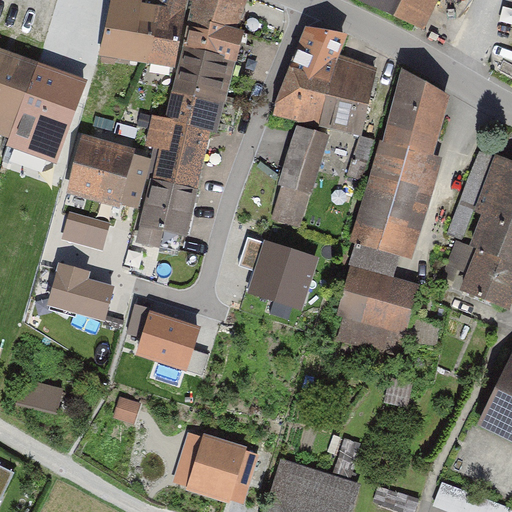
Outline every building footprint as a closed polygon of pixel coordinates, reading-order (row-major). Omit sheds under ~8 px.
[(160,0),(159,5),(129,0),(114,0),(102,62),(146,73),(147,66),(179,70),(170,113),(158,109),(145,152),(158,156),(138,244),(180,254),(182,237),(188,238),(212,134),(220,136),(237,65),(243,66),(250,35),(241,32),(251,2),(246,0),(160,0)] [(349,0),(426,33),(439,0),(349,0)] [(348,40),(309,28),(274,115),(365,137),(381,70),(341,59),(348,40)] [(94,83),(0,51),(0,137),(13,142),(6,163),(60,181),(94,83)] [(453,99),(402,70),(352,241),(358,244),(340,314),(407,336),(423,284),(395,277),(401,259),(415,264),(446,160),(438,157),(453,99)] [(329,136),(297,127),(269,224),(301,233),(329,136)] [(123,207),(142,146),(85,128),(66,190),(123,207)] [(511,308),(511,163),(479,151),(448,231),(475,242),(473,248),(456,242),(446,266),(468,274),(461,290),(511,310),(511,308)] [(42,188),(17,181),(7,220),(32,227),(42,188)] [(319,256),(266,238),(247,292),(300,310),(319,256)] [(89,273),(61,266),(51,303),(106,317),(113,290),(86,283),(89,273)] [(154,310),(138,305),(129,334),(144,338),(140,353),(188,367),(199,331),(152,317),(154,310)] [(511,356),(478,426),(511,442),(511,356)] [(63,387),(23,379),(18,404),(58,412),(63,387)] [(246,445),(203,431),(185,488),(227,502),(246,445)] [(0,501),(17,467),(0,459),(0,501)] [(352,511),(361,485),(281,460),(265,511),(267,511),(352,511)] [(511,511),(511,505),(445,482),(436,506),(454,511),(511,511)] [(379,491),(378,510),(419,511),(420,493),(379,491)]
